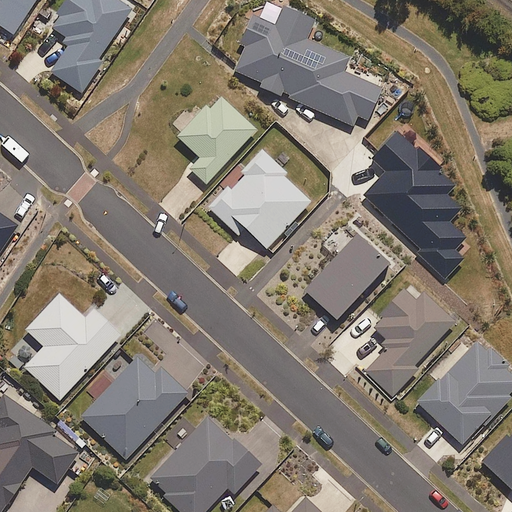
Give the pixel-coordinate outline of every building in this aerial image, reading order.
[(0,0),(0,28),(14,38),(38,0),(0,0)] [(98,63),(131,16),(106,0),(71,0),(51,30),(71,44),(51,74),(82,95),(102,66),(98,63)] [(302,33),(311,14),(281,0),(279,0),(270,21),(242,7),(229,35),(243,42),(231,68),(348,124),(354,112),(362,115),(380,77),(360,68),(357,74),(339,65),(344,53),(302,33)] [(204,181),(253,126),(212,89),(189,115),(184,111),(169,128),(199,155),(189,167),(204,181)] [(385,171),(364,194),(423,248),(419,252),(445,275),(461,258),(453,250),(465,237),(448,222),(461,208),(447,195),(457,184),(442,171),(444,167),(419,144),(416,147),(397,129),(371,159),(385,171)] [(279,172),(283,168),(258,147),(206,207),(236,233),(243,225),(266,246),(308,197),(279,172)] [(0,216),(0,242),(5,235),(9,238),(16,228),(0,216)] [(336,319),(390,264),(357,233),(305,289),(336,319)] [(434,337),(451,316),(403,277),(366,322),(389,340),(363,372),(391,396),(437,340),(434,337)] [(93,308),(84,318),(58,294),(25,329),(44,346),(24,367),(60,400),(120,333),(93,308)] [(511,373),(502,365),(505,362),(485,343),(481,347),(471,338),(414,398),(459,440),(484,413),(488,417),(510,393),(506,390),(511,383),(511,373)] [(160,367),(156,372),(137,355),(80,419),(126,460),(187,392),(160,367)] [(48,432),(51,428),(0,392),(0,509),(31,465),(56,482),(77,452),(48,432)] [(246,504),(273,473),(207,416),(148,483),(182,511),(206,511),(228,488),(246,504)] [(320,511),(304,498),(292,511),(278,511),(272,507),(267,511),(320,511)]
